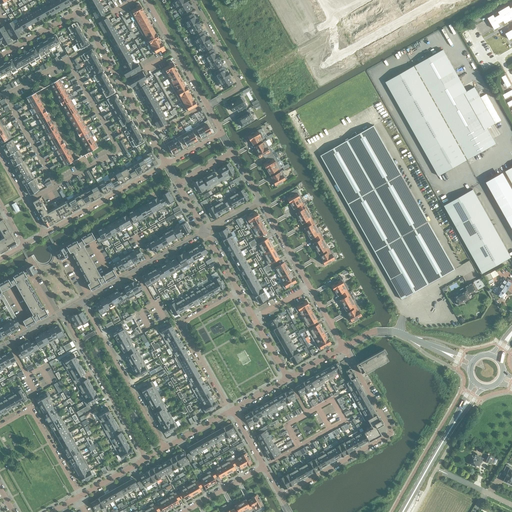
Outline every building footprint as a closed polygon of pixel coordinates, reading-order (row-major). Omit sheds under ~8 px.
[(61,0),(58,0),(56,1),(61,10),(65,7),(61,0)] [(172,3),(175,8),(187,1),(186,0),(173,0),(174,2),(172,3)] [(56,1),(51,4),(56,12),(61,10),(56,1)] [(189,4),(187,1),(175,8),(177,7),(180,12),(182,15),(189,11),(187,8),(189,7),(187,5),(189,4)] [(101,3),(92,8),(95,12),(93,13),(103,8),(101,3)] [(46,5),(51,15),(56,12),(51,4),(47,7),(46,5)] [(129,12),(132,17),(143,10),(140,5),(140,6),(139,4),(135,6),(136,8),(129,12)] [(46,5),(41,8),(46,16),(50,13),(51,15),(46,5)] [(493,15),(488,18),(494,29),(500,26),(498,23),(503,20),(505,23),(511,18),(511,7),(510,9),(509,6),(498,12),(500,15),(495,18),(493,15)] [(310,9),(304,12),(306,15),(308,14),(311,20),(319,16),(319,18),(324,16),(319,7),(311,11),(310,9)] [(41,8),(36,10),(41,19),(46,16),(41,8)] [(103,8),(93,13),(96,18),(104,14),(102,9),(103,8)] [(36,10),(32,13),(36,21),(41,19),(36,10)] [(132,17),(135,21),(145,15),(143,11),(143,10),(132,17)] [(32,13),(27,16),(32,24),(36,21),(32,13)] [(135,21),(137,26),(148,20),(145,15),(135,21)] [(183,23),(186,28),(198,21),(197,18),(195,19),(194,17),(193,18),(191,15),(184,19),(185,22),(183,23)] [(32,24),(27,16),(22,18),(27,27),(32,24)] [(27,27),(22,18),(17,21),(23,31),(22,29),(27,27)] [(107,18),(99,23),(101,28),(110,23),(107,18)] [(137,26),(140,31),(151,25),(148,20),(137,26)] [(23,31),(17,21),(18,22),(14,25),(12,22),(20,36),(19,34),(23,31)] [(200,25),(198,21),(186,28),(186,29),(188,27),(191,32),(193,35),(201,31),(199,28),(200,27),(199,25),(200,25)] [(12,22),(5,26),(13,40),(20,36),(12,22)] [(74,23),(71,25),(72,26),(68,28),(71,33),(69,34),(80,28),(79,28),(76,23),(74,24),(74,23)] [(110,23),(101,28),(104,32),(114,27),(112,28),(110,23)] [(151,25),(140,31),(143,35),(153,29),(151,25)] [(3,27),(0,28),(0,36),(5,45),(11,41),(3,27)] [(104,33),(106,32),(108,36),(117,31),(114,27),(104,32),(104,33)] [(80,28),(69,34),(72,40),(82,34),(81,31),(82,31),(80,28)] [(153,29),(143,35),(145,40),(156,34),(153,29)] [(117,31),(108,36),(111,41),(119,36),(117,31)] [(193,41),(196,46),(208,39),(206,36),(205,37),(204,35),(203,35),(201,32),(194,37),(195,39),(193,41)] [(75,45),(86,39),(85,36),(84,37),(82,34),(72,40),(74,39),(77,44),(75,45)] [(159,39),(156,34),(145,40),(148,45),(159,39)] [(55,35),(50,38),(50,37),(49,37),(55,46),(60,43),(55,35)] [(119,36),(111,41),(114,46),(122,41),(119,36)] [(55,46),(49,37),(47,39),(45,41),(51,51),(50,49),(55,46)] [(75,45),(78,50),(88,45),(85,39),(86,39),(75,45)] [(159,39),(148,45),(151,50),(162,43),(161,43),(159,39)] [(210,42),(208,39),(196,46),(199,51),(201,50),(203,53),(210,49),(209,46),(210,45),(209,43),(210,42)] [(42,42),(39,43),(45,54),(51,51),(45,41),(42,43),(42,42)] [(122,41),(114,46),(116,50),(125,46),(122,41)] [(39,44),(34,47),(41,58),(40,57),(45,54),(39,43),(39,44)] [(164,48),(162,43),(151,50),(153,54),(161,50),(162,52),(165,50),(164,48)] [(125,46),(116,50),(119,55),(127,50),(125,46)] [(35,48),(32,50),(32,49),(29,50),(36,61),(41,58),(34,47),(35,48)] [(24,53),(30,64),(36,61),(29,50),(30,51),(27,53),(26,51),(24,53)] [(81,56),(84,61),(95,55),(94,55),(91,50),(81,56)] [(127,50),(119,55),(122,60),(130,55),(127,50)] [(203,59),(206,64),(218,57),(216,54),(215,54),(214,52),(213,53),(211,50),(204,54),(205,57),(203,59)] [(496,144),(493,138),(478,112),(486,108),(480,97),(472,102),(443,50),(413,66),(467,161),(496,144)] [(20,57),(17,58),(17,57),(23,68),(28,65),(27,63),(28,63),(23,55),(22,54),(19,55),(20,57)] [(95,55),(84,61),(87,66),(97,60),(96,58),(97,57),(95,55)] [(130,55),(122,60),(124,64),(122,65),(123,65),(133,60),(130,55)] [(23,68),(17,57),(14,58),(15,60),(12,61),(12,60),(11,60),(17,70),(17,69),(22,66),(23,68)] [(220,60),(218,57),(206,64),(209,69),(211,68),(213,71),(220,66),(219,63),(220,63),(219,61),(220,60)] [(6,62),(12,73),(17,70),(11,60),(6,63),(6,62)] [(97,60),(87,66),(89,65),(92,70),(101,65),(100,63),(99,63),(97,60)] [(133,60),(123,65),(125,70),(122,71),(123,72),(137,63),(134,65),(132,60),(133,60)] [(162,69),(164,74),(176,68),(172,61),(171,61),(172,61),(168,63),(169,65),(162,69)] [(4,64),(1,66),(7,76),(12,73),(6,62),(3,64),(4,64)] [(123,72),(126,78),(141,70),(137,63),(123,72)] [(101,65),(92,70),(95,75),(103,71),(100,66),(101,65)] [(385,82),(439,176),(467,161),(413,66),(385,82)] [(164,74),(167,79),(178,73),(175,68),(176,68),(164,74)] [(215,75),(213,76),(216,81),(228,74),(226,71),(225,72),(224,70),(223,71),(221,68),(214,72),(215,75)] [(103,71),(95,75),(98,81),(96,82),(106,76),(105,74),(104,74),(102,72),(103,71)] [(146,79),(142,72),(128,80),(131,87),(146,79)] [(167,79),(170,84),(181,77),(178,73),(167,79)] [(230,78),(228,74),(216,81),(219,87),(221,85),(223,88),(230,84),(229,81),(230,80),(229,78),(230,78)] [(96,82),(99,87),(109,81),(108,79),(107,79),(105,77),(106,76),(96,82)] [(170,84),(173,88),(183,82),(181,77),(170,84)] [(52,83),(50,80),(44,84),(46,87),(50,84),(53,90),(62,84),(59,79),(52,83)] [(131,87),(134,86),(137,90),(147,84),(146,84),(145,85),(143,80),(146,79),(131,87)] [(109,81),(99,87),(102,92),(112,86),(111,84),(110,85),(108,82),(109,81)] [(173,88),(175,93),(186,87),(186,86),(186,87),(183,82),(173,88)] [(62,84),(53,90),(56,95),(65,90),(62,84)] [(137,90),(138,89),(141,94),(149,89),(147,84),(137,90)] [(105,98),(115,92),(114,89),(113,90),(111,87),(112,87),(112,86),(102,92),(105,98)] [(33,94),(26,98),(29,103),(38,98),(35,93),(40,90),(38,87),(32,91),(33,94)] [(175,93),(178,98),(189,91),(186,87),(175,93)] [(149,89),(141,94),(144,98),(152,94),(149,89)] [(65,90),(56,95),(59,100),(68,95),(65,90)] [(178,98),(180,102),(191,96),(189,92),(189,91),(178,98)] [(118,97),(117,94),(106,100),(109,106),(120,100),(120,99),(118,100),(117,98),(118,97)] [(152,94),(144,98),(146,103),(155,98),(152,94)] [(68,95),(59,100),(62,105),(71,100),(68,95)] [(180,102),(183,107),(194,101),(191,96),(180,102)] [(38,98),(29,103),(32,108),(41,103),(38,98)] [(155,98),(146,103),(149,108),(157,103),(155,98)] [(247,107),(244,102),(243,102),(240,98),(237,100),(237,101),(233,103),(232,103),(231,103),(231,104),(229,105),(230,107),(229,107),(231,111),(232,110),(233,111),(238,108),(240,111),(247,107)] [(71,100),(62,105),(62,106),(65,111),(74,105),(71,100)] [(109,106),(112,111),(123,105),(121,105),(120,103),(121,102),(120,100),(109,106)] [(194,101),(183,107),(186,112),(197,106),(194,101)] [(41,103),(32,108),(35,114),(44,108),(41,103)] [(157,103),(149,108),(152,113),(160,108),(157,103)] [(74,105),(65,111),(68,116),(77,111),(74,105)] [(112,111),(115,116),(126,110),(125,110),(124,111),(123,108),(124,107),(123,105),(112,111)] [(44,108),(35,114),(38,119),(47,114),(45,108),(44,109),(44,108)] [(160,108),(152,113),(154,117),(163,113),(160,108)] [(237,119),(241,126),(253,120),(249,113),(251,112),(249,109),(243,113),(245,115),(237,119)] [(126,110),(115,116),(118,121),(129,115),(128,115),(127,116),(126,113),(127,113),(126,110)] [(77,111),(68,116),(71,121),(80,116),(77,111)] [(163,113),(154,117),(157,122),(155,123),(165,117),(163,113)] [(47,114),(38,119),(41,124),(50,119),(47,114),(48,114),(47,114)] [(118,121),(121,126),(132,121),(131,120),(131,121),(129,118),(130,118),(129,115),(118,121)] [(80,116),(71,121),(74,126),(83,121),(80,116)] [(165,117),(155,123),(158,128),(166,123),(164,118),(165,117)] [(50,119),(41,124),(44,129),(53,124),(50,119)] [(200,124),(206,135),(212,132),(210,129),(212,127),(207,120),(200,124)] [(83,121),(74,126),(77,131),(76,131),(76,132),(87,125),(86,126),(83,121)] [(123,125),(126,130),(135,125),(134,126),(132,121),(121,126),(121,127),(123,125)] [(53,124),(44,129),(47,135),(56,129),(53,124)] [(201,138),(206,135),(200,124),(193,128),(197,136),(199,135),(201,138)] [(5,125),(0,127),(0,135),(8,131),(5,125)] [(87,125),(76,132),(79,137),(90,131),(87,125)] [(135,125),(126,130),(129,135),(127,137),(137,131),(136,128),(137,128),(135,125)] [(321,155),(402,299),(455,269),(374,125),(321,155)] [(186,132),(192,143),(197,140),(195,137),(197,136),(193,128),(186,132)] [(56,129),(47,135),(50,140),(59,135),(56,129)] [(247,137),(250,142),(251,142),(253,145),(264,138),(259,130),(254,133),(253,132),(250,134),(251,135),(247,137)] [(0,141),(1,143),(12,137),(8,131),(0,135),(0,141)] [(90,131),(79,137),(80,137),(83,142),(92,137),(89,132),(90,131)] [(127,137),(130,142),(141,136),(140,133),(139,134),(137,131),(127,137)] [(187,146),(192,143),(186,132),(179,136),(183,144),(185,143),(187,146)] [(50,140),(53,145),(62,140),(62,139),(62,140),(59,135),(50,140)] [(135,146),(143,142),(140,136),(141,136),(130,142),(132,141),(135,146)] [(171,140),(178,151),(183,148),(181,145),(183,144),(179,136),(171,140)] [(92,137),(83,142),(86,147),(95,142),(92,137)] [(15,145),(12,139),(1,146),(4,151),(15,145)] [(53,145),(56,150),(65,145),(62,140),(53,145)] [(168,152),(170,151),(172,154),(178,151),(171,140),(164,145),(168,152)] [(255,149),(256,153),(268,146),(265,141),(254,147),(255,149)] [(95,142),(86,147),(89,152),(84,155),(86,158),(92,154),(91,151),(98,147),(95,142)] [(15,145),(4,151),(7,156),(19,150),(16,151),(13,146),(16,145),(15,145)] [(56,150),(59,155),(68,150),(65,145),(56,150)] [(268,146),(256,153),(259,158),(263,156),(263,157),(265,156),(266,158),(273,154),(268,146)] [(19,150),(7,156),(8,156),(11,161),(22,155),(19,150)] [(59,155),(62,161),(71,155),(68,150),(59,155)] [(142,157),(148,169),(148,168),(152,166),(154,165),(152,161),(155,160),(151,152),(142,157)] [(263,164),(266,169),(278,163),(273,154),(266,158),(268,160),(266,161),(267,162),(263,164)] [(13,167),(24,161),(24,160),(23,161),(20,156),(22,155),(11,161),(14,166),(13,167)] [(62,161),(65,166),(72,162),(74,165),(80,161),(78,158),(74,161),(71,155),(62,161)] [(148,169),(142,157),(142,158),(137,161),(143,172),(149,169),(148,169)] [(24,161),(13,167),(14,167),(13,167),(15,171),(16,170),(17,173),(28,167),(24,161)] [(141,173),(143,172),(137,161),(138,163),(133,166),(132,164),(138,175),(141,173)] [(232,169),(233,169),(231,166),(229,163),(223,166),(230,177),(229,176),(234,173),(232,169)] [(278,163),(266,169),(268,173),(269,173),(270,174),(281,168),(278,163)] [(132,178),(134,177),(138,175),(132,164),(126,167),(132,178)] [(230,177),(223,166),(220,168),(219,169),(221,173),(219,175),(222,180),(224,179),(225,180),(230,177)] [(17,173),(20,179),(31,173),(28,167),(17,173)] [(125,181),(126,181),(130,179),(131,178),(132,178),(126,167),(125,167),(126,169),(120,172),(125,181)] [(287,179),(282,171),(271,177),(273,180),(272,180),(275,186),(279,184),(282,183),(282,182),(287,179)] [(121,184),(126,181),(125,181),(120,172),(115,175),(115,174),(114,174),(120,185),(121,184)] [(222,180),(219,175),(216,176),(214,172),(212,173),(212,172),(208,174),(214,184),(215,186),(220,183),(219,181),(222,180)] [(31,173),(20,179),(22,181),(21,181),(23,185),(24,185),(35,178),(34,178),(31,173)] [(120,185),(114,174),(108,177),(115,188),(120,185)] [(214,184),(208,174),(205,176),(205,177),(203,178),(206,182),(204,183),(201,179),(206,189),(214,184)] [(503,193),(509,190),(500,174),(486,182),(511,227),(511,195),(511,194),(506,197),(503,193)] [(115,188),(108,177),(109,179),(104,181),(103,180),(109,191),(110,191),(109,190),(111,189),(114,187),(114,188),(115,188)] [(35,178),(24,185),(25,186),(27,190),(38,184),(35,178)] [(44,182),(47,187),(52,184),(49,179),(46,181),(44,182)] [(198,181),(198,180),(193,183),(195,187),(194,187),(195,190),(196,190),(198,193),(206,189),(201,179),(198,181)] [(109,191),(103,180),(98,183),(104,194),(106,193),(109,191)] [(38,184),(27,190),(29,193),(30,195),(39,190),(36,185),(38,184)] [(96,199),(96,198),(100,197),(99,196),(102,195),(95,184),(90,187),(96,199)] [(91,201),(91,202),(97,199),(96,198),(96,199),(90,187),(85,190),(84,190),(91,201)] [(249,199),(247,196),(247,195),(246,192),(245,193),(242,188),(237,190),(243,202),(249,199)] [(287,198),(290,204),(301,197),(296,189),(290,192),(291,195),(290,196),(287,198)] [(444,205),(482,273),(511,257),(473,189),(444,205)] [(84,204),(86,203),(90,201),(91,201),(84,190),(78,193),(84,204)] [(243,202),(237,190),(232,193),(238,205),(242,203),(242,202),(243,201),(243,202)] [(168,191),(162,195),(164,197),(161,199),(165,205),(167,203),(168,205),(174,202),(172,199),(173,199),(171,196),(168,191)] [(78,193),(73,196),(80,208),(79,207),(81,206),(84,204),(78,193)] [(235,207),(238,205),(232,193),(227,196),(228,198),(225,199),(228,204),(231,203),(233,207),(235,206),(235,207)] [(80,208),(73,196),(73,197),(67,200),(70,206),(74,212),(74,211),(75,210),(80,208)] [(290,204),(292,207),(293,209),(297,206),(299,209),(305,205),(304,202),(302,203),(300,198),(301,197),(290,204)] [(36,208),(41,217),(44,223),(47,227),(53,223),(55,222),(63,218),(69,214),(72,213),(74,212),(70,206),(69,206),(66,202),(47,213),(39,198),(33,202),(35,206),(36,208)] [(161,199),(159,200),(157,198),(152,201),(157,211),(166,206),(165,205),(161,199)] [(217,202),(223,213),(227,211),(226,211),(228,210),(226,206),(228,204),(225,199),(223,200),(222,199),(217,202)] [(157,211),(152,201),(147,203),(153,214),(153,213),(152,212),(156,210),(157,211)] [(220,215),(223,213),(217,202),(212,205),(218,216),(219,216),(218,215),(220,215)] [(153,214),(147,203),(142,206),(148,216),(153,214)] [(213,219),(218,216),(212,205),(207,208),(210,213),(209,213),(210,216),(211,216),(213,219)] [(296,215),(298,219),(310,212),(305,205),(299,209),(300,211),(296,213),(297,215),(296,215)] [(148,216),(142,206),(138,208),(144,219),(143,217),(147,215),(148,216)] [(138,208),(133,211),(139,221),(144,219),(138,208)] [(139,221),(133,211),(133,210),(128,213),(134,223),(139,221),(139,222),(139,221)] [(247,224),(259,217),(256,212),(252,214),(252,213),(249,215),(250,215),(244,218),(247,224)] [(310,212),(298,219),(300,222),(301,222),(302,224),(306,221),(307,224),(312,221),(308,213),(310,213),(310,212)] [(121,218),(126,227),(126,229),(132,226),(126,215),(121,218)] [(260,221),(261,220),(259,217),(247,224),(250,229),(261,222),(260,221)] [(126,227),(121,218),(116,221),(121,230),(126,227)] [(0,229),(4,237),(0,239),(0,253),(0,254),(8,249),(10,248),(17,244),(14,240),(15,240),(11,234),(8,229),(5,223),(3,219),(0,220),(0,229)] [(305,231),(307,234),(318,227),(317,228),(314,223),(316,223),(314,220),(312,221),(307,224),(309,226),(304,228),(305,230),(305,231)] [(121,230),(116,221),(111,224),(116,232),(121,230)] [(182,236),(190,231),(188,226),(189,226),(187,223),(186,223),(185,221),(179,224),(180,225),(177,227),(182,236)] [(262,224),(261,222),(250,229),(252,228),(254,232),(253,233),(253,234),(265,227),(263,224),(262,224)] [(116,232),(111,224),(107,226),(112,235),(116,232)] [(107,226),(102,229),(107,237),(112,235),(107,226)] [(171,227),(166,230),(173,241),(177,238),(171,227)] [(182,236),(177,227),(173,230),(171,227),(177,238),(182,236)] [(266,230),(265,227),(253,234),(256,239),(267,233),(266,231),(266,230)] [(318,227),(307,234),(309,237),(310,239),(314,236),(316,239),(321,236),(323,235),(318,227)] [(107,237),(102,229),(102,228),(93,233),(98,242),(100,240),(101,243),(108,239),(107,237)] [(227,228),(219,232),(222,237),(221,237),(221,238),(230,233),(227,228)] [(166,230),(162,233),(168,244),(173,241),(166,230)] [(115,277),(115,276),(112,271),(111,270),(99,277),(82,246),(93,240),(92,238),(94,237),(91,232),(81,238),(81,239),(77,241),(76,240),(66,246),(67,248),(70,253),(71,252),(88,283),(87,284),(91,291),(101,285),(101,284),(105,281),(106,282),(115,277)] [(157,236),(163,246),(168,244),(162,233),(157,236)] [(233,237),(230,233),(221,238),(224,242),(233,238),(233,237)] [(153,239),(159,249),(163,246),(157,236),(158,238),(154,240),(153,238),(153,239)] [(321,236),(316,239),(317,241),(313,244),(314,245),(313,246),(315,249),(325,244),(321,236)] [(233,238),(224,242),(227,247),(235,242),(233,238)] [(154,252),(159,249),(153,239),(148,242),(149,243),(144,246),(148,252),(152,249),(154,252)] [(267,239),(258,244),(261,249),(259,250),(271,243),(269,240),(268,240),(267,239)] [(235,242),(227,247),(229,252),(238,247),(235,242)] [(272,247),(273,247),(271,243),(259,250),(262,255),(273,249),(272,247)] [(202,255),(207,252),(202,244),(197,246),(202,255)] [(325,244),(315,249),(317,253),(318,252),(319,254),(323,252),(324,254),(330,251),(325,244)] [(197,258),(202,255),(197,246),(192,249),(198,259),(197,258)] [(238,247),(229,252),(232,256),(240,252),(238,247)] [(60,259),(61,258),(67,255),(63,248),(56,252),(57,254),(57,255),(58,254),(59,256),(58,256),(58,257),(59,256),(60,259)] [(128,253),(134,263),(139,260),(137,257),(142,255),(138,249),(134,251),(133,250),(128,253)] [(193,262),(198,259),(192,249),(187,252),(193,262)] [(274,250),(273,249),(262,255),(264,254),(266,259),(276,253),(274,250)] [(321,259),(324,265),(328,263),(328,264),(331,262),(331,261),(336,258),(331,250),(330,251),(324,254),(320,256),(322,259),(321,259)] [(189,265),(193,262),(187,252),(183,254),(183,253),(182,254),(189,265)] [(240,252),(232,256),(235,261),(243,256),(240,252)] [(129,266),(134,263),(128,253),(124,255),(129,266)] [(278,257),(276,253),(266,259),(269,264),(279,259),(278,257)] [(189,265),(182,254),(174,258),(175,259),(181,269),(179,267),(187,262),(188,265),(189,265)] [(120,259),(125,268),(129,266),(124,255),(123,255),(124,257),(120,259)] [(243,256),(235,261),(237,266),(246,261),(243,256)] [(120,271),(125,268),(120,259),(111,264),(114,270),(119,268),(120,271)] [(175,259),(170,262),(176,272),(181,269),(175,259)] [(246,261),(237,266),(240,271),(248,266),(246,261)] [(170,262),(165,264),(171,275),(176,272),(170,262)] [(274,268),(277,273),(287,267),(285,264),(284,262),(274,268)] [(165,264),(161,267),(165,275),(170,272),(171,275),(165,264)] [(35,267),(34,267),(33,265),(26,269),(30,275),(37,272),(36,269),(35,269),(34,267),(35,267)] [(248,266),(240,271),(243,275),(251,271),(248,266)] [(165,275),(161,267),(156,269),(155,269),(160,277),(165,275)] [(277,273),(280,278),(289,272),(289,271),(287,267),(277,273)] [(155,269),(151,271),(157,282),(157,281),(156,280),(160,277),(155,269)] [(496,270),(484,276),(487,281),(499,275),(496,270)] [(34,293),(33,294),(31,291),(33,291),(31,287),(29,287),(28,285),(29,284),(27,280),(26,281),(24,279),(26,278),(27,277),(23,271),(13,276),(13,277),(9,280),(8,279),(0,283),(0,288),(1,290),(3,288),(4,290),(16,283),(34,314),(22,321),(26,327),(36,322),(35,321),(39,318),(40,319),(48,315),(44,308),(43,309),(42,310),(40,307),(42,306),(40,302),(38,303),(37,301),(38,300),(34,293)] [(151,271),(146,274),(152,284),(157,282),(151,271)] [(251,271),(243,275),(245,280),(254,275),(251,271)] [(281,283),(281,284),(293,277),(291,274),(290,274),(289,272),(280,278),(283,282),(281,283)] [(146,274),(142,277),(147,287),(152,284),(146,274)] [(256,280),(254,275),(245,280),(248,285),(256,280)] [(223,284),(223,283),(222,280),(221,281),(218,276),(213,279),(219,290),(225,287),(223,284)] [(331,285),(333,290),(345,283),(340,276),(334,279),(335,282),(334,282),(334,283),(331,285)] [(293,277),(281,284),(284,289),(289,286),(290,287),(296,283),(293,277)] [(219,290),(213,279),(208,282),(215,294),(218,292),(218,291),(219,290)] [(502,297),(511,284),(511,283),(504,279),(498,289),(496,288),(495,288),(494,288),(493,289),(493,290),(494,291),(495,292),(502,297)] [(259,285),(256,280),(248,285),(251,289),(259,285)] [(143,290),(138,282),(136,284),(134,281),(129,284),(135,295),(143,290)] [(215,294),(208,282),(203,285),(210,296),(211,295),(215,294)] [(468,285),(470,289),(466,291),(455,297),(454,297),(454,298),(456,301),(454,302),(456,305),(458,304),(458,305),(459,304),(470,298),(468,295),(478,290),(473,282),(474,282),(473,282),(468,285)] [(337,295),(340,294),(341,293),(343,295),(350,292),(349,292),(348,292),(347,290),(348,289),(345,283),(333,290),(336,294),(337,295)] [(135,295),(129,284),(123,287),(125,290),(122,292),(127,300),(135,295)] [(210,296),(203,285),(198,288),(205,299),(205,298),(206,298),(209,297),(209,296),(210,296)] [(262,289),(259,285),(251,289),(253,294),(262,289)] [(193,290),(199,301),(201,300),(202,301),(205,299),(198,288),(193,290)] [(265,294),(262,289),(253,294),(256,299),(265,294)] [(118,290),(113,293),(119,303),(126,299),(127,300),(122,292),(120,293),(118,290)] [(188,293),(195,305),(198,303),(198,302),(199,301),(193,290),(188,293)] [(344,298),(340,300),(341,302),(340,302),(342,306),(354,299),(350,292),(343,295),(344,298)] [(119,303),(113,293),(109,296),(114,304),(118,302),(119,304),(119,303)] [(190,307),(191,307),(193,306),(193,305),(194,304),(195,305),(188,293),(183,296),(190,307)] [(256,299),(259,303),(268,299),(265,294),(256,299)] [(109,307),(114,304),(109,296),(104,298),(109,307)] [(178,299),(185,310),(188,308),(190,307),(183,296),(178,299)] [(105,310),(109,307),(104,298),(99,301),(106,312),(105,310)] [(173,301),(180,313),(181,312),(181,313),(185,310),(178,299),(179,301),(175,303),(173,301)] [(354,299),(342,306),(344,309),(345,309),(346,310),(350,308),(351,310),(358,307),(354,299)] [(295,307),(297,312),(309,306),(306,300),(303,302),(302,301),(299,303),(300,304),(295,307)] [(99,301),(100,302),(95,304),(98,309),(97,309),(100,315),(106,312),(99,301)] [(174,315),(180,313),(173,301),(168,304),(171,309),(170,310),(172,312),(174,315)] [(299,311),(302,316),(311,311),(310,309),(311,309),(309,306),(297,312),(298,312),(299,311)] [(358,307),(351,310),(347,313),(349,316),(348,316),(351,321),(355,319),(355,320),(358,319),(358,318),(361,316),(358,311),(360,310),(358,307)] [(302,316),(305,321),(315,315),(313,312),(312,312),(311,311),(302,316)] [(82,325),(88,322),(86,319),(87,319),(85,316),(84,316),(82,312),(77,315),(76,314),(82,325)] [(82,325),(76,314),(71,317),(73,322),(72,322),(74,325),(75,325),(76,327),(82,324),(82,325)] [(317,319),(315,315),(305,321),(308,326),(317,321),(316,319),(317,319)] [(272,326),(271,326),(272,327),(281,322),(278,317),(269,321),(272,326)] [(6,322),(12,332),(16,330),(15,327),(19,324),(16,318),(13,320),(11,321),(11,319),(6,322)] [(7,335),(12,332),(6,322),(1,325),(7,335)] [(281,322),(272,327),(274,331),(283,326),(281,322)] [(172,328),(172,327),(170,323),(166,325),(166,324),(163,326),(163,327),(158,330),(161,335),(172,328)] [(308,330),(310,335),(322,328),(320,325),(319,325),(318,324),(308,330)] [(53,327),(58,338),(59,338),(58,337),(63,334),(62,333),(63,333),(61,329),(61,330),(58,325),(53,328),(53,327)] [(115,329),(115,330),(111,332),(114,337),(126,331),(123,325),(118,328),(117,327),(115,329)] [(283,326),(274,331),(277,336),(285,331),(283,327),(283,326)] [(58,338),(53,327),(48,330),(54,340),(58,338)] [(175,333),(173,330),(172,328),(161,335),(162,334),(164,339),(175,333)] [(310,335),(313,340),(324,334),(323,332),(324,332),(322,328),(310,335)] [(49,343),(54,340),(48,330),(43,332),(49,343)] [(126,331),(114,337),(116,341),(117,340),(118,342),(129,336),(126,331)] [(285,331),(277,336),(280,341),(288,336),(285,331)] [(45,345),(49,343),(43,332),(39,335),(45,345)] [(178,337),(177,336),(175,333),(164,339),(167,344),(178,337)] [(313,340),(316,345),(328,338),(326,335),(325,335),(324,334),(313,340)] [(40,348),(45,345),(39,335),(34,338),(36,340),(33,342),(37,350),(38,349),(37,348),(39,347),(40,348)] [(118,342),(119,343),(118,344),(120,347),(132,341),(129,336),(118,342)] [(288,336),(280,341),(282,345),(291,341),(288,336)] [(180,342),(179,339),(178,337),(167,344),(169,348),(181,342),(180,342)] [(328,338),(316,345),(319,350),(324,347),(325,348),(328,346),(327,346),(331,344),(328,338)] [(29,341),(23,344),(30,355),(29,354),(37,350),(33,342),(30,344),(29,341)] [(132,341),(120,347),(122,351),(123,350),(124,352),(128,350),(129,352),(134,349),(130,342),(132,341)] [(291,341),(282,345),(285,350),(293,345),(291,341)] [(172,353),(183,347),(182,345),(183,345),(181,342),(169,348),(172,353)] [(30,355),(23,344),(18,347),(20,350),(17,351),(21,359),(30,355)] [(293,345),(285,350),(288,355),(297,350),(296,350),(293,345)] [(174,353),(176,357),(186,351),(184,348),(183,347),(172,353),(174,353)] [(127,359),(129,362),(140,356),(137,350),(136,351),(134,349),(129,352),(130,354),(126,357),(127,358),(127,359)] [(297,350),(288,355),(290,360),(299,354),(297,350)] [(10,351),(6,354),(11,364),(16,361),(10,351)] [(188,356),(188,355),(186,352),(186,351),(176,357),(175,358),(177,362),(188,356)] [(365,374),(368,372),(374,369),(379,365),(379,366),(385,362),(388,360),(383,351),(363,363),(360,364),(359,362),(356,364),(361,373),(364,372),(365,374)] [(6,354),(1,356),(7,367),(11,364),(6,354)] [(62,360),(65,365),(76,359),(73,354),(70,356),(69,355),(66,356),(67,357),(62,360)] [(299,354),(290,360),(291,360),(294,364),(302,359),(299,354)] [(131,365),(132,367),(143,361),(140,356),(129,362),(131,366),(131,365)] [(182,367),(191,361),(188,356),(177,362),(178,363),(179,362),(182,367)] [(76,359),(65,365),(67,370),(78,364),(77,363),(78,362),(76,359)] [(143,361),(132,367),(133,368),(132,369),(134,372),(146,366),(143,361)] [(195,368),(194,366),(191,361),(182,367),(186,373),(195,368)] [(338,362),(333,365),(338,374),(343,371),(338,362)] [(78,364),(67,370),(70,375),(82,369),(80,365),(79,366),(78,364)] [(333,365),(328,368),(334,378),(333,376),(338,374),(333,365)] [(146,366),(134,372),(137,377),(141,375),(141,376),(144,375),(144,374),(149,371),(146,366)] [(198,373),(197,371),(195,368),(186,373),(188,378),(198,373)] [(328,368),(324,370),(329,380),(334,378),(328,368)] [(352,371),(350,368),(347,369),(347,370),(345,371),(350,379),(350,380),(355,377),(354,374),(353,371),(352,371)] [(75,383),(81,379),(80,377),(84,374),(83,372),(84,372),(82,369),(70,375),(75,383)] [(324,370),(319,373),(325,383),(324,381),(328,379),(329,381),(329,380),(324,370)] [(200,377),(199,374),(198,373),(188,378),(191,382),(189,383),(189,384),(201,377),(200,377)] [(319,373),(314,376),(320,386),(325,383),(319,373)] [(320,386),(314,376),(310,378),(315,388),(320,386)] [(189,384),(192,388),(203,382),(202,381),(203,380),(201,377),(189,384)] [(357,382),(356,380),(355,377),(350,380),(350,379),(344,383),(346,388),(357,382)] [(310,378),(305,381),(311,392),(310,389),(314,387),(315,389),(315,388),(310,378)] [(81,379),(75,383),(79,390),(90,384),(88,380),(88,381),(87,379),(83,381),(81,379)] [(311,392),(305,381),(300,384),(306,394),(311,392)] [(146,384),(143,386),(144,387),(140,389),(143,394),(155,387),(152,382),(147,385),(146,384)] [(192,388),(195,393),(206,387),(204,383),(204,384),(203,382),(192,388)] [(360,387),(357,382),(346,388),(348,387),(351,392),(360,387)] [(90,384),(79,390),(79,391),(80,390),(83,394),(81,395),(82,395),(93,389),(92,388),(92,387),(90,384)] [(306,394),(300,384),(296,387),(300,396),(305,393),(306,394)] [(145,397),(146,397),(146,398),(157,392),(156,393),(153,388),(155,387),(143,394),(145,397)] [(208,391),(207,390),(206,387),(195,393),(197,398),(208,391)] [(363,391),(362,390),(360,387),(351,392),(353,396),(352,397),(363,391)] [(15,390),(21,402),(27,399),(25,395),(26,395),(24,392),(23,393),(20,388),(15,390)] [(83,400),(84,401),(96,394),(94,390),(93,391),(93,389),(82,395),(84,400),(83,400)] [(291,401),(296,398),(291,389),(287,392),(286,392),(291,401)] [(21,402),(15,390),(15,391),(10,394),(17,405),(20,404),(20,403),(21,402)] [(211,396),(209,393),(208,391),(197,398),(198,398),(199,397),(202,401),(211,396)] [(365,396),(363,391),(352,397),(354,402),(365,396)] [(36,399),(38,402),(39,404),(50,397),(47,392),(42,395),(42,394),(39,396),(39,397),(36,399)] [(157,392),(146,398),(147,400),(149,404),(160,397),(157,392)] [(291,401),(286,392),(281,394),(287,404),(287,403),(291,401)] [(13,407),(17,405),(10,394),(5,397),(12,408),(13,407)] [(91,409),(89,405),(92,403),(93,403),(96,402),(95,401),(99,399),(96,394),(84,401),(87,406),(76,412),(79,416),(91,409)] [(281,394),(277,397),(282,407),(287,404),(281,394)] [(202,407),(213,401),(214,401),(211,396),(202,401),(204,406),(202,407)] [(368,401),(367,399),(365,396),(354,402),(357,407),(368,401)] [(0,400),(7,411),(7,410),(8,410),(9,410),(11,409),(11,408),(12,408),(5,397),(0,400)] [(50,397),(39,404),(40,405),(39,405),(41,408),(52,402),(50,398),(50,397)] [(160,397),(149,404),(151,407),(152,409),(156,406),(158,409),(163,406),(165,405),(160,397)] [(277,397),(272,400),(278,410),(282,407),(277,397)] [(278,410),(272,400),(267,402),(273,412),(278,410)] [(216,406),(214,402),(214,401),(213,401),(202,407),(205,412),(210,409),(211,410),(213,409),(213,408),(216,406)] [(371,405),(368,401),(357,407),(360,412),(371,405)] [(52,402),(41,408),(43,412),(43,411),(44,413),(55,407),(53,408),(51,403),(52,403),(52,402)] [(273,412),(267,402),(263,405),(268,415),(273,412)] [(268,415),(263,405),(258,408),(263,416),(267,414),(268,415)] [(373,410),(372,409),(371,405),(360,412),(362,416),(373,410)] [(163,406),(158,409),(159,411),(155,413),(156,415),(155,415),(157,419),(169,412),(167,413),(163,406)] [(55,407),(44,413),(45,414),(45,415),(46,418),(57,412),(55,407)] [(96,414),(98,419),(110,412),(107,407),(103,409),(103,408),(100,410),(101,411),(96,414)] [(258,408),(253,410),(259,421),(258,419),(263,416),(258,408)] [(253,410),(249,413),(255,424),(259,421),(253,410)] [(376,415),(373,410),(362,416),(365,421),(376,415),(376,414),(376,415)] [(48,421),(49,423),(60,416),(57,412),(46,418),(48,421)] [(101,424),(112,418),(111,416),(112,416),(110,412),(98,419),(101,424)] [(169,412),(157,419),(159,422),(160,422),(161,423),(172,417),(169,412)] [(249,413),(248,413),(249,414),(244,416),(250,426),(255,424),(249,413)] [(375,439),(381,435),(377,427),(383,424),(380,420),(376,415),(365,421),(367,420),(371,426),(374,424),(375,426),(370,429),(364,432),(363,431),(369,441),(374,438),(375,439)] [(50,424),(51,428),(63,421),(60,416),(49,423),(50,424)] [(174,422),(172,417),(161,423),(162,425),(161,425),(163,429),(175,422),(174,422)] [(104,429),(116,422),(114,419),(113,419),(112,418),(101,424),(104,429)] [(54,430),(55,432),(65,426),(63,421),(51,428),(52,428),(54,431),(54,430)] [(108,436),(115,433),(114,430),(118,428),(117,426),(118,426),(116,422),(104,429),(108,436)] [(171,432),(173,431),(172,430),(178,427),(175,422),(163,429),(166,434),(170,431),(171,432)] [(230,424),(226,426),(225,426),(230,435),(235,432),(230,424)] [(57,437),(68,431),(65,426),(55,432),(56,433),(55,433),(57,437)] [(230,435),(225,426),(221,429),(226,438),(230,435)] [(226,438),(221,429),(216,431),(221,440),(225,437),(225,438),(226,438)] [(221,440),(216,431),(211,434),(216,443),(221,440)] [(268,436),(266,431),(257,435),(260,440),(268,436)] [(364,443),(368,441),(369,441),(363,431),(358,434),(364,443)] [(58,439),(60,442),(61,442),(61,443),(61,444),(72,438),(69,433),(58,439)] [(108,436),(113,444),(124,437),(122,434),(121,433),(116,435),(115,433),(108,436)] [(216,443),(211,434),(206,437),(211,445),(216,443)] [(364,443),(358,434),(354,436),(353,435),(359,446),(364,443)] [(354,448),(359,446),(353,435),(348,438),(354,448)] [(260,440),(263,445),(271,440),(268,436),(260,440)] [(113,444),(115,449),(126,443),(125,441),(126,441),(124,437),(113,444)] [(211,445),(206,437),(202,439),(207,448),(211,445)] [(72,438),(61,444),(63,447),(64,448),(75,442),(72,438)] [(354,448),(348,438),(343,440),(350,452),(350,451),(354,448)] [(207,448),(202,439),(197,442),(202,451),(207,448)] [(263,445),(265,450),(275,444),(274,445),(271,440),(263,445)] [(339,443),(345,454),(350,452),(343,440),(339,443)] [(65,450),(66,453),(77,447),(75,442),(64,448),(65,450)] [(202,451),(197,442),(192,445),(197,453),(202,451)] [(115,449),(118,454),(130,447),(128,444),(127,444),(126,443),(115,449)] [(345,454),(339,443),(334,446),(341,457),(345,454)] [(265,450),(268,455),(278,449),(275,444),(265,450)] [(197,453),(192,445),(187,448),(192,456),(197,453)] [(329,448),(335,459),(336,459),(340,457),(341,457),(334,446),(329,448)] [(77,447),(66,453),(68,457),(68,456),(69,458),(80,452),(77,447)] [(130,447),(118,454),(121,459),(126,456),(127,457),(130,455),(129,455),(133,453),(130,447)] [(336,459),(335,459),(329,448),(330,450),(326,452),(331,462),(336,459)] [(268,455),(271,459),(281,454),(278,449),(268,455)] [(240,454),(246,466),(252,463),(249,459),(250,459),(249,456),(248,456),(245,451),(240,454)] [(80,452),(69,458),(70,459),(70,460),(71,463),(83,456),(80,452)] [(178,454),(179,454),(177,455),(183,466),(189,463),(182,452),(182,453),(181,452),(178,454)] [(326,464),(331,462),(326,452),(321,455),(326,464)] [(243,467),(243,468),(246,466),(240,454),(232,458),(232,457),(231,457),(236,465),(238,464),(241,468),(243,467)] [(475,454),(474,458),(472,457),(469,463),(476,466),(476,465),(480,466),(483,458),(475,454)] [(177,455),(172,457),(178,469),(183,466),(177,455)] [(326,464),(321,455),(316,458),(315,456),(322,468),(322,467),(326,464)] [(74,466),(75,467),(85,461),(83,456),(71,463),(72,463),(74,466)] [(317,470),(322,468),(315,456),(311,459),(317,470)] [(178,469),(172,457),(167,460),(173,472),(174,472),(173,470),(177,468),(178,469)] [(224,461),(230,473),(234,471),(233,470),(235,469),(234,467),(236,465),(231,457),(224,461)] [(317,470),(311,459),(306,462),(312,473),(317,470)] [(167,473),(168,475),(173,472),(167,460),(167,461),(166,462),(165,461),(163,463),(160,465),(166,474),(167,473)] [(76,469),(75,469),(77,472),(88,466),(85,461),(75,467),(76,469)] [(219,464),(225,475),(226,474),(227,475),(230,473),(224,461),(224,463),(220,466),(219,464)] [(301,464),(307,475),(312,473),(306,462),(301,464)] [(224,475),(225,475),(219,464),(214,467),(214,469),(212,470),(216,477),(218,475),(220,478),(222,477),(222,478),(225,476),(224,475)] [(307,475),(301,464),(296,467),(303,478),(307,475)] [(161,477),(166,474),(160,465),(159,465),(156,466),(156,467),(155,468),(155,467),(161,479),(161,477)] [(77,472),(79,475),(80,476),(91,471),(88,466),(77,472)] [(155,467),(150,470),(156,482),(161,479),(155,467)] [(298,480),(303,478),(296,467),(292,470),(298,480)] [(150,470),(145,473),(151,484),(156,482),(150,470)] [(205,474),(211,486),(215,484),(214,483),(216,482),(214,478),(216,477),(212,470),(205,474)] [(298,480),(292,470),(287,472),(294,484),(294,483),(298,480)] [(91,471),(80,476),(81,478),(83,482),(86,480),(87,480),(89,479),(89,478),(92,476),(90,471),(91,471)] [(289,486),(294,484),(287,472),(288,474),(284,476),(283,475),(282,475),(289,486)] [(146,487),(151,484),(145,473),(145,474),(144,474),(143,474),(140,475),(141,476),(140,476),(146,487)] [(208,488),(211,486),(205,474),(199,477),(200,479),(198,480),(199,482),(202,487),(204,486),(205,488),(207,487),(208,488)] [(289,486),(282,475),(277,478),(284,489),(289,486)] [(133,478),(128,481),(133,489),(138,487),(133,478)] [(189,483),(196,494),(199,492),(201,491),(199,488),(202,487),(199,482),(196,483),(195,480),(189,483)] [(128,481),(124,484),(128,492),(133,489),(128,481)] [(192,496),(196,494),(189,483),(190,484),(186,487),(185,485),(184,486),(191,496),(192,496)] [(124,484),(119,486),(124,495),(128,492),(124,484)] [(119,486),(114,489),(119,497),(124,495),(119,486)] [(191,496),(184,486),(179,489),(180,490),(178,491),(182,498),(184,497),(185,499),(187,498),(188,499),(190,497),(191,496)] [(114,489),(110,492),(114,500),(119,497),(114,489)] [(110,492),(105,494),(110,503),(114,500),(110,492)] [(173,492),(167,495),(174,506),(177,505),(177,504),(179,503),(177,501),(180,499),(176,492),(174,494),(173,492)] [(105,494),(100,497),(105,506),(106,506),(105,505),(110,503),(105,494)] [(174,506),(167,495),(168,497),(164,499),(163,498),(162,498),(169,510),(172,508),(172,507),(174,506)] [(251,499),(249,500),(255,511),(263,507),(260,501),(261,501),(259,498),(257,495),(251,498),(251,499)] [(100,497),(95,500),(101,509),(105,506),(100,497)] [(169,510),(162,498),(157,501),(158,502),(156,504),(160,511),(162,509),(163,511),(165,511),(166,511),(169,510)] [(96,500),(91,503),(96,511),(101,509),(95,500),(96,500)] [(243,500),(240,502),(245,511),(248,511),(254,509),(255,511),(249,500),(250,502),(247,504),(245,500),(243,501),(243,500)] [(245,511),(240,502),(236,504),(237,505),(235,506),(237,510),(235,511),(233,509),(235,511),(245,511)]
